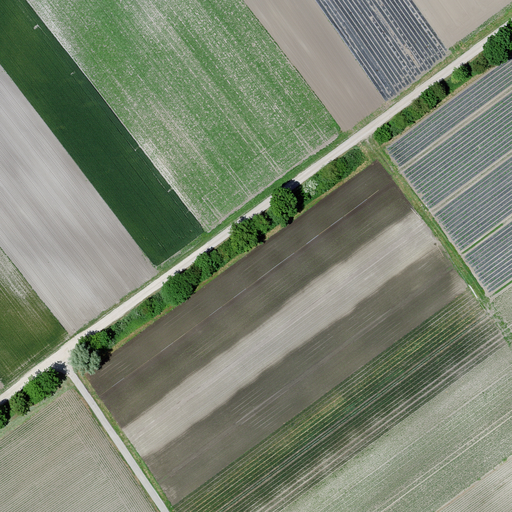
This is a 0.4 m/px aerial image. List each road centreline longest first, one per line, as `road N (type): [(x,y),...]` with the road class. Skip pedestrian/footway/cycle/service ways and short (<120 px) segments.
road 1 (track): [(511,27),(0,398)]
road 2 (track): [(165,511),(58,353)]
